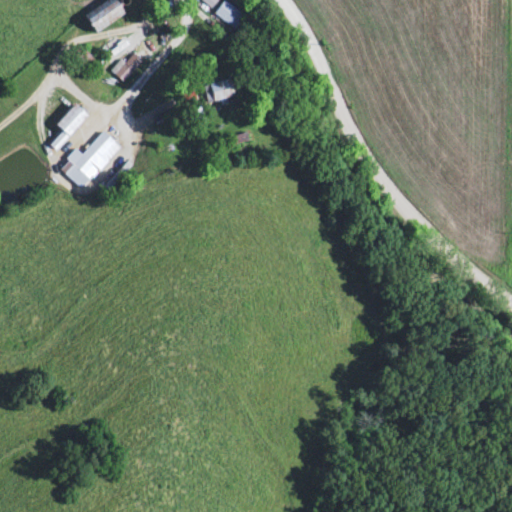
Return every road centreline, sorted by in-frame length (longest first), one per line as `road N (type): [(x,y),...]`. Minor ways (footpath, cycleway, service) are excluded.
road 1 (residential): [(511,307),(402,207),(283,0)]
road 2 (residential): [(175,0),(151,22),(64,53),(41,98),(0,130)]
